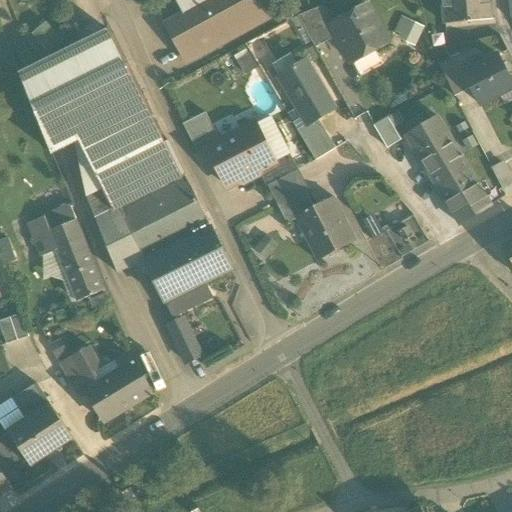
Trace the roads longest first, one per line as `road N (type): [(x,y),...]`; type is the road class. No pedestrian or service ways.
road 1 (track): [(114,0),(282,349)]
road 2 (secondary): [(32,511),(282,349)]
road 3 (unknown): [(140,63),(310,38),(347,76),(364,144)]
road 4 (secondary): [(282,349),(447,252)]
road 5 (residential): [(359,502),(282,349)]
road 6 (residential): [(511,474),(359,502)]
road 7 (residential): [(447,252),(419,205),(353,131)]
